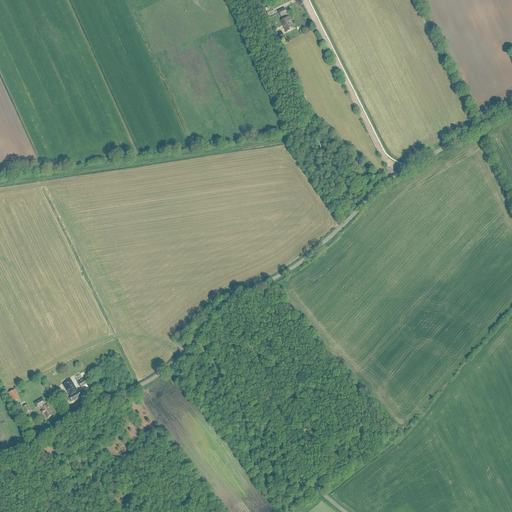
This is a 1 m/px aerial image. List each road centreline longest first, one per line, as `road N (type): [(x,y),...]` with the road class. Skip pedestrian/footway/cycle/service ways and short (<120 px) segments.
road 1 (unclassified): [(192,338),(228,301),(308,256),(386,181),(511,107)]
road 2 (unclassified): [(192,338),(344,511)]
road 3 (unclassified): [(0,456),(148,381),(192,338)]
road 4 (track): [(396,175),(304,0)]
